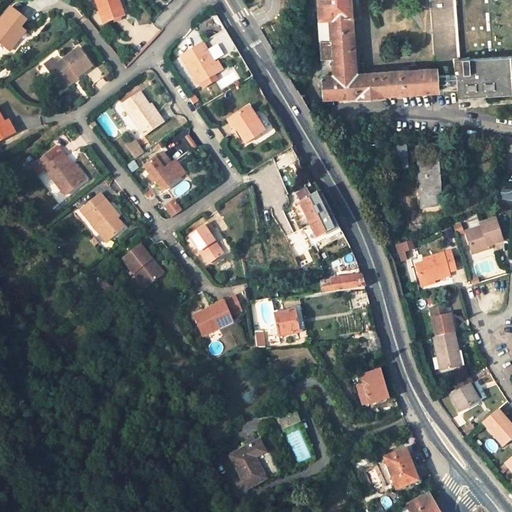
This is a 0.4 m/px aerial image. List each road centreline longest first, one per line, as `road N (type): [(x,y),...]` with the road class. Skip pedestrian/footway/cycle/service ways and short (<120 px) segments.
road 1 (tertiary): [(474,477),(405,377),(364,242),(224,0)]
road 2 (residential): [(154,53),(78,124),(160,231),(233,178)]
road 3 (residential): [(511,129),(321,110),(307,0)]
road 4 (unknown): [(421,401),(390,420),(352,427),(311,381),(298,383),(315,452),(306,470)]
road 5 (residential): [(233,178),(154,53)]
